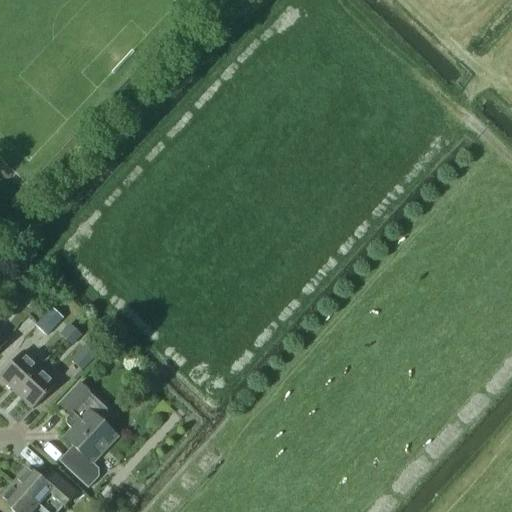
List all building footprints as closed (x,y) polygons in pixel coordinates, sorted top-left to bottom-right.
[(8,264),(26,280),(36,269),(18,253),(8,264)] [(25,302),(34,292),(21,281),(12,291),(25,302)] [(47,337),(64,318),(52,308),(36,327),(47,337)] [(73,346),(81,336),(69,325),(61,335),(73,346)] [(0,350),(10,340),(0,330),(0,350)] [(82,371),(93,359),(83,349),(71,361),(82,371)] [(0,380),(15,395),(40,369),(23,353),(0,377),(0,380)] [(57,385),(40,369),(15,395),(32,411),(57,385)] [(63,439),(73,449),(61,462),(89,488),(98,479),(98,472),(92,466),(117,439),(92,415),(95,412),(85,402),(91,396),(79,385),(59,406),(69,416),(69,417),(66,420),(66,426),(71,430),(71,431),(63,439)] [(28,468),(13,485),(43,511),(58,511),(62,507),(64,509),(76,495),(57,478),(49,487),(28,468)] [(43,511),(13,485),(0,499),(0,503),(9,511),(43,511)]
